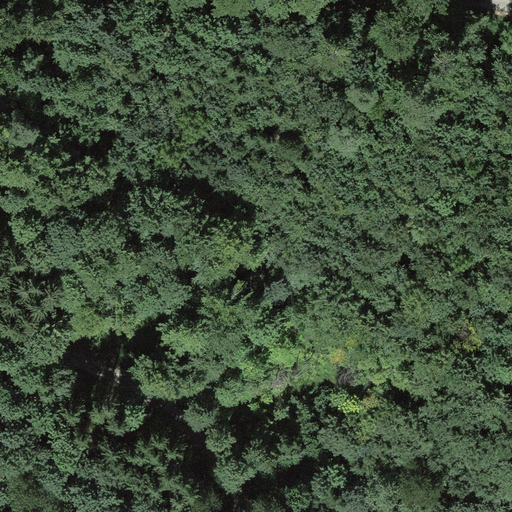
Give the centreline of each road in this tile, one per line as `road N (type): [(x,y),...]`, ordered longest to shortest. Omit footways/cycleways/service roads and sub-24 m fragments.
road 1 (track): [(0,320),(139,384),(196,421),(254,511)]
road 2 (track): [(299,0),(511,29)]
